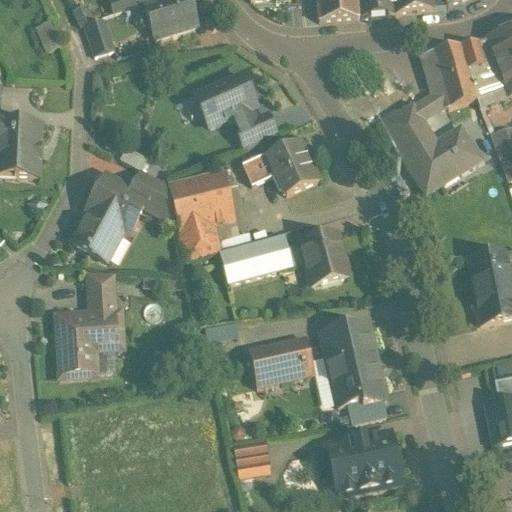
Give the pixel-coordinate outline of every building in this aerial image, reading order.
[(119,0),(110,3),(115,17),(143,7),(140,0),(119,0)] [(188,0),(177,0),(146,10),(155,42),(197,29),(188,0)] [(317,0),(319,25),(359,22),(356,0),(317,0)] [(359,0),(362,22),(395,19),(395,18),(433,12),(431,0),(359,0)] [(442,0),(447,10),(470,0),(442,0)] [(85,6),(73,12),(81,30),(93,25),(85,6)] [(105,24),(86,30),(96,60),(115,54),(105,24)] [(511,34),(488,44),(479,47),(486,70),(468,74),(477,105),(480,114),(511,101),(511,98),(511,97),(511,34)] [(479,47),(432,57),(432,58),(442,93),(443,96),(448,112),(449,113),(477,105),(468,74),(486,70),(479,47)] [(442,93),(432,58),(422,61),(433,99),(443,96),(442,93)] [(242,79),(195,101),(209,133),(233,123),(237,132),(256,123),(252,114),(257,112),(242,79)] [(443,96),(433,99),(433,100),(441,114),(448,112),(443,96)] [(413,110),(383,129),(404,164),(435,145),(423,126),(433,119),(424,105),(414,112),(413,110)] [(494,112),(484,116),(491,138),(492,137),(502,134),(494,112)] [(237,132),(235,133),(244,152),(246,152),(247,153),(276,141),(275,139),(277,138),(268,118),(237,132)] [(0,127),(0,180),(38,182),(41,129),(0,127)] [(460,133),(436,148),(435,145),(404,164),(426,199),(443,188),(442,186),(460,174),(462,176),(480,164),(460,133)] [(502,134),(492,137),(496,148),(506,145),(502,134)] [(511,142),(496,148),(495,149),(509,186),(511,185),(511,142)] [(269,159),(268,160),(277,179),(287,199),(319,185),(301,145),(269,159)] [(139,161),(126,154),(121,163),(142,175),(145,170),(149,168),(146,162),(141,165),(139,161)] [(268,158),(243,169),(252,190),(277,179),(268,160),(269,159),(268,158)] [(224,177),(168,190),(186,266),(219,256),(220,256),(218,245),(214,229),(235,224),(224,177)] [(166,192),(140,178),(131,195),(148,204),(144,212),(175,229),(166,192)] [(131,195),(106,181),(88,214),(93,217),(85,231),(83,229),(73,247),(106,266),(127,228),(133,231),(144,212),(148,204),(131,195)] [(338,236),(300,247),(300,249),(305,268),(311,292),(352,281),(347,262),(345,263),(338,236)] [(249,237),(218,245),(220,256),(252,249),(252,248),(249,237)] [(220,256),(219,256),(228,289),(293,271),(288,252),(285,240),(252,248),(252,249),(220,256)] [(300,249),(288,252),(293,271),(305,268),(300,249)] [(505,257),(469,264),(474,292),(473,292),(481,329),(511,322),(511,290),(508,273),(511,272),(511,255),(505,257)] [(113,278),(89,277),(90,294),(114,293),(113,278)] [(91,318),(56,320),(60,382),(97,380),(95,355),(123,353),(121,316),(115,317),(114,293),(90,294),(91,318)] [(367,327),(320,337),(337,412),(347,409),(361,406),(362,410),(383,405),(386,404),(367,327)] [(305,342),(248,355),(256,392),(314,379),(305,342)] [(486,409),(494,449),(511,445),(511,382),(494,386),(498,407),(486,409)] [(361,406),(347,409),(351,428),(386,420),(383,405),(362,410),(361,406)] [(391,438),(366,443),(365,441),(353,443),(354,445),(328,451),(338,500),(401,487),(391,438)] [(263,446),(235,451),(239,480),(268,476),(263,446)]
